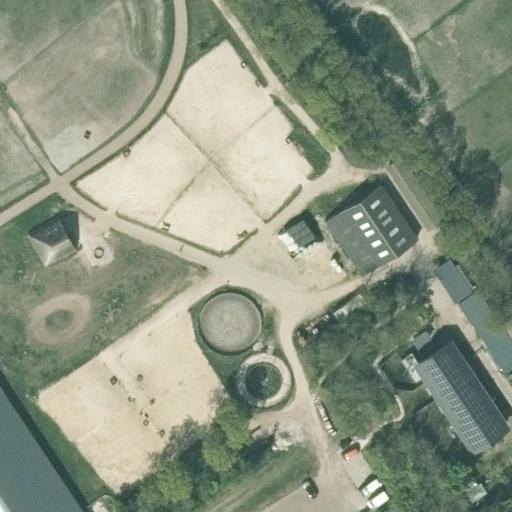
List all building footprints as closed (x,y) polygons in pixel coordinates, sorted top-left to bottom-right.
[(402,154),(385,166),(428,230),(445,218),(402,154)] [(339,210),(325,221),(361,275),(418,237),(382,182),(339,210)] [(59,217),(27,235),(45,266),(76,249),(59,217)] [(474,238),(455,253),(461,260),(480,246),(474,238)] [(453,263),(439,271),(460,301),(458,303),(504,370),(511,364),(511,339),(478,289),(473,293),(453,263)] [(456,340),(424,361),(480,442),(511,421),(456,340)] [(0,511),(81,511),(0,389),(0,511)]
